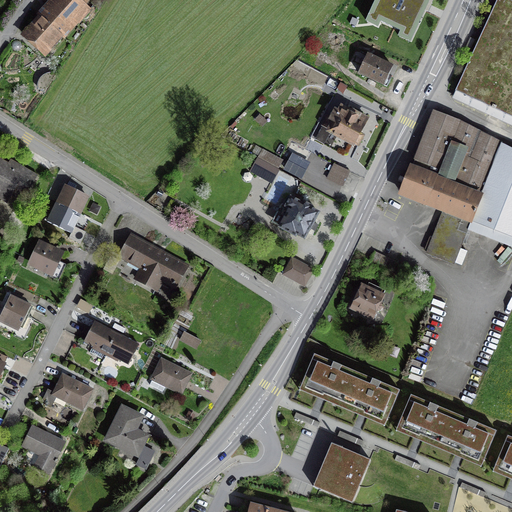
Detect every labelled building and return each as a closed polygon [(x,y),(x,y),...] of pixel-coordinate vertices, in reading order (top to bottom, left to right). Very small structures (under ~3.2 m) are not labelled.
[(27,36),(44,51),(67,26),(69,29),(86,10),(82,6),(86,0),(54,0),(57,3),(27,36)] [(359,0),(357,6),(419,35),(435,0),(359,0)] [(511,0),(492,0),(452,97),(511,121),(511,0)] [(359,73),(383,85),(392,66),(368,55),(359,73)] [(353,143),(358,146),(364,136),(359,133),(367,119),(352,111),(352,112),(341,106),(337,114),(334,112),(330,118),(328,116),(323,125),(330,129),(329,131),(352,144),(353,143)] [(511,148),(458,121),(458,122),(434,112),(429,125),(431,126),(428,133),(426,132),(401,194),(424,203),(425,202),(444,210),(427,253),(454,263),(471,221),(511,236),(511,237),(509,246),(511,247),(511,148)] [(266,120),(260,115),(256,120),(262,125),(266,120)] [(258,158),(277,169),(282,161),(263,150),(258,158)] [(29,190),(38,175),(16,163),(14,167),(0,158),(0,198),(7,203),(18,184),(29,190)] [(277,169),(258,158),(251,172),(271,182),(278,170),(277,169)] [(349,171),(334,164),(327,179),(342,186),(349,171)] [(59,203),(79,212),(87,197),(60,184),(56,191),(63,194),(59,203)] [(280,227),(295,236),(296,234),(304,238),(318,213),(310,208),(311,207),(303,203),(303,204),(288,196),(283,205),(290,209),(280,227)] [(79,212),(59,203),(50,221),(69,230),(64,241),(76,247),(82,234),(83,232),(72,226),(79,212)] [(130,237),(120,256),(142,268),(136,279),(156,290),(165,274),(176,280),(184,265),(164,254),(163,256),(147,248),(148,245),(142,242),(141,243),(130,237)] [(40,244),(31,263),(52,273),(50,276),(58,280),(65,265),(57,261),(61,254),(40,244)] [(395,261),(375,251),(369,265),(389,275),(395,261)] [(111,257),(104,269),(111,273),(118,260),(111,257)] [(284,274),(304,285),(313,270),(292,259),(284,274)] [(352,305),(352,308),(353,310),(356,310),(372,318),(376,310),(379,311),(382,305),(379,303),(385,290),(379,288),(377,293),(362,286),(353,304),(352,305)] [(0,319),(18,329),(24,316),(28,318),(32,308),(11,297),(0,319)] [(93,306),(81,299),(76,307),(89,314),(93,306)] [(105,355),(107,351),(116,334),(112,332),(112,331),(94,322),(84,341),(93,346),(89,352),(102,359),(104,354),(105,355)] [(200,341),(184,332),(180,340),(196,349),(200,341)] [(120,336),(116,334),(107,351),(115,355),(114,356),(128,364),(138,345),(120,335),(120,336)] [(302,384),(344,402),(357,372),(314,354),(302,384)] [(165,386),(181,394),(191,374),(180,368),(179,370),(173,367),(174,365),(162,359),(152,379),(153,379),(150,385),(163,391),(165,386)] [(400,390),(357,372),(344,402),(387,420),(400,390)] [(65,401),(82,409),(92,390),(81,384),(80,385),(75,383),(75,381),(63,375),(54,393),(48,390),(43,399),(43,400),(46,401),(45,402),(46,403),(46,404),(47,405),(48,406),(48,405),(51,407),(57,395),(66,399),(65,401)] [(398,425),(441,443),(454,413),(411,395),(398,425)] [(123,408),(107,440),(137,455),(140,457),(137,464),(146,469),(154,451),(142,446),(147,436),(135,430),(141,417),(123,408)] [(496,431),(454,413),(441,443),(484,461),(496,431)] [(54,437),(32,427),(23,446),(43,456),(38,464),(50,470),(54,461),(56,462),(58,459),(56,459),(64,443),(57,439),(56,440),(53,438),(54,437)] [(495,466),(511,472),(511,437),(508,436),(495,466)] [(370,460),(331,443),(313,486),(352,503),(370,460)]
